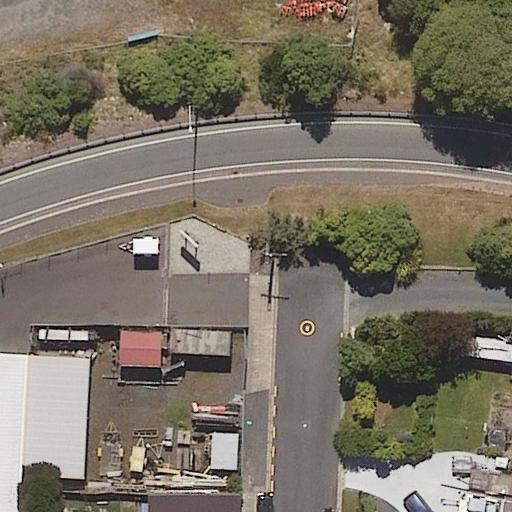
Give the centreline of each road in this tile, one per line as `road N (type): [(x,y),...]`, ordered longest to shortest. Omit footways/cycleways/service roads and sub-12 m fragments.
road 1 (motorway): [(511,152),(343,136),(183,142),(0,194)]
road 2 (residential): [(309,272),(301,511)]
